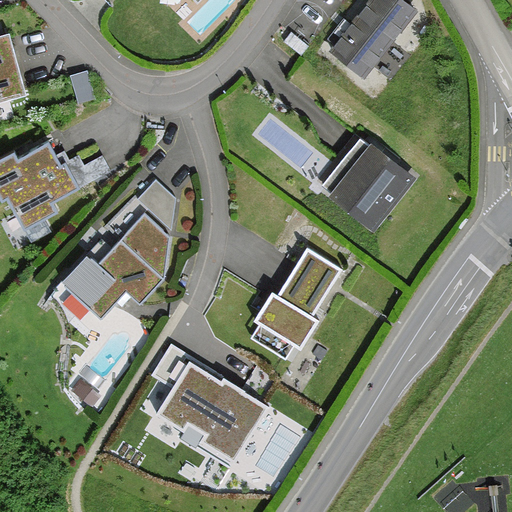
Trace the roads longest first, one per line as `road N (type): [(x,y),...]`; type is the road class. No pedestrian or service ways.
road 1 (tertiary): [(492,253),(431,324),(307,511)]
road 2 (residential): [(282,0),(241,55),(174,99),(135,90),(46,0)]
road 3 (track): [(75,511),(77,474),(184,304)]
road 4 (residential): [(511,85),(494,141),(492,253)]
